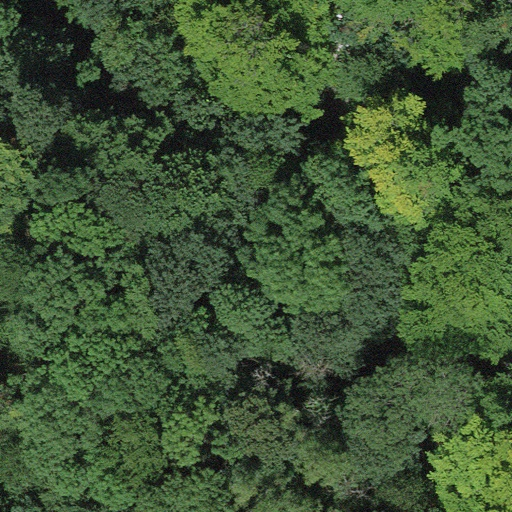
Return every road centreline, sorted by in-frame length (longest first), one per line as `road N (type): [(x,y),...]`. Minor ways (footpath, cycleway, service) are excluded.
road 1 (track): [(347,33),(332,149),(355,311),(433,511)]
road 2 (track): [(511,450),(443,332),(339,0)]
